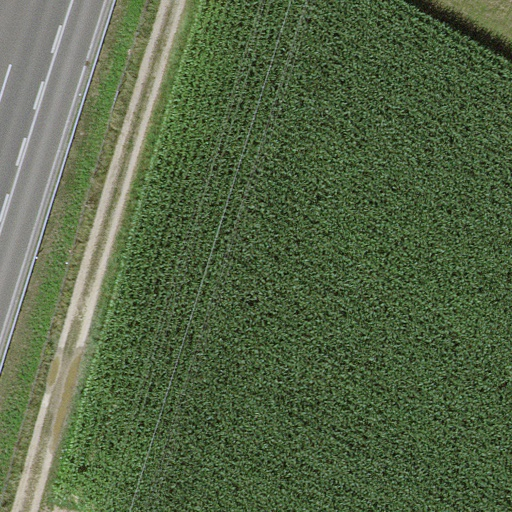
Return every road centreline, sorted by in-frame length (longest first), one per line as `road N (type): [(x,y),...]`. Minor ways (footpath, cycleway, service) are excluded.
road 1 (track): [(25,511),(175,0)]
road 2 (motorway): [(0,145),(66,0)]
